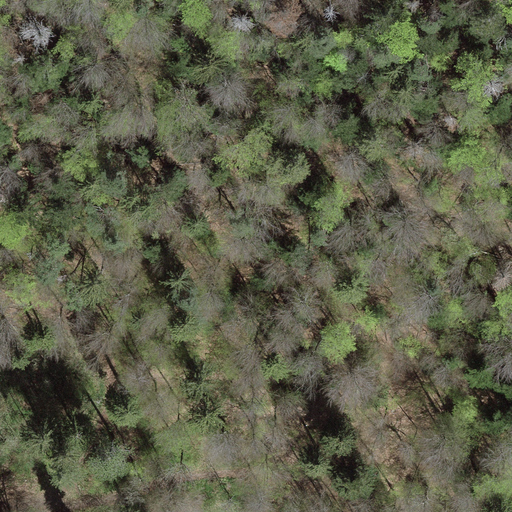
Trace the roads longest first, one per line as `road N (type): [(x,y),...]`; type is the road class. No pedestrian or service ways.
road 1 (track): [(0,507),(62,505),(202,470),(267,471),(365,511)]
road 2 (track): [(56,511),(101,438),(112,377),(88,332),(0,276)]
